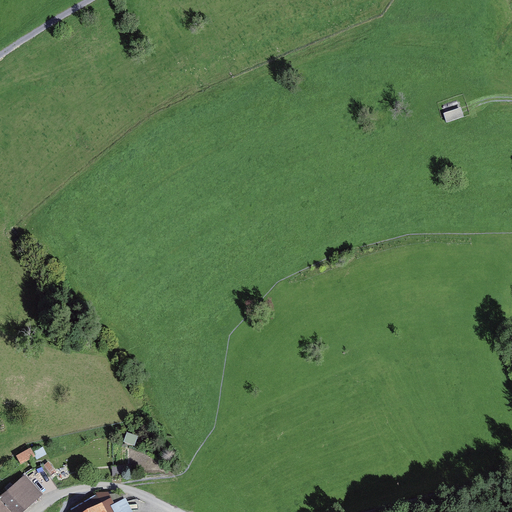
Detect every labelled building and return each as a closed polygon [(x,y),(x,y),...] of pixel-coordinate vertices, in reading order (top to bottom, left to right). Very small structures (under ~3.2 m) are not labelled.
[(461,97),(434,104),(439,123),(466,116),(461,97)] [(126,443),(137,446),(139,437),(128,434),(126,443)] [(23,466),(37,458),(32,449),(18,457),(23,466)] [(22,511),(44,493),(27,474),(0,498),(0,511),(22,511)] [(111,511),(105,501),(86,511),(111,511)]
